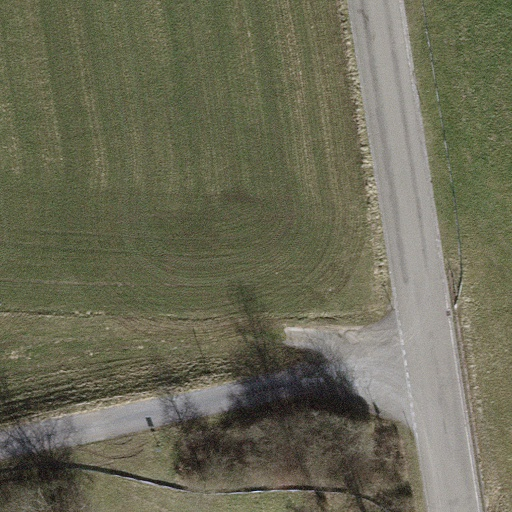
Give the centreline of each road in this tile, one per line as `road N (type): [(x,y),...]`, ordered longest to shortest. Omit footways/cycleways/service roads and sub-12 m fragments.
road 1 (tertiary): [(376,0),(458,511)]
road 2 (track): [(0,444),(433,347)]
